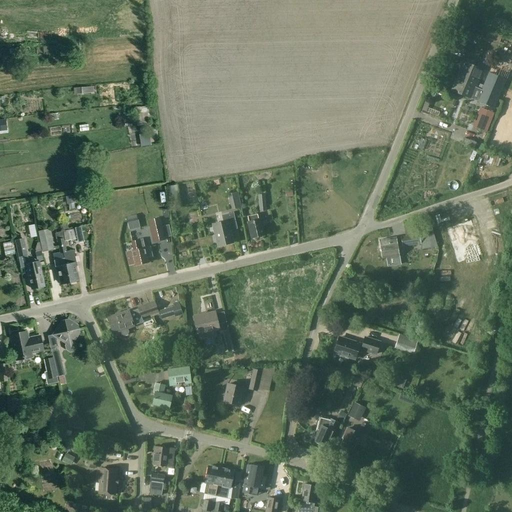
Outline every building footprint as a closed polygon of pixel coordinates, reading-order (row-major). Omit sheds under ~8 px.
[(462,31),(464,25),(455,22),(453,28),(460,30),(462,31)] [(477,85),(480,77),(483,71),(463,62),(457,77),(477,85)] [(480,93),(497,101),(506,80),(511,69),(493,62),(490,70),(488,73),(480,93)] [(471,99),(477,85),(457,77),(451,91),(471,99)] [(497,101),(480,93),(477,102),(494,109),(497,101)] [(148,107),(134,108),(136,127),(149,125),(148,107)] [(480,109),(477,118),(490,123),(494,114),(480,109)] [(266,210),(265,195),(258,195),(259,211),(266,210)] [(230,230),(237,229),(233,213),(222,216),(224,223),(213,225),(215,235),(214,237),(215,243),(217,243),(218,246),(233,243),(230,230)] [(126,217),(128,225),(138,222),(136,215),(126,217)] [(258,237),(263,236),(259,220),(258,220),(257,215),(247,217),(249,223),(248,223),(251,238),(253,238),(254,239),(258,238),(258,237)] [(148,221),(153,244),(165,241),(160,219),(148,221)] [(74,229),(76,239),(77,241),(83,240),(81,228),(74,229)] [(50,249),(48,237),(46,229),(37,231),(38,238),(39,238),(41,251),(44,250),(50,249)] [(74,229),(63,231),(65,241),(76,239),(74,229)] [(419,234),(401,237),(402,243),(408,242),(409,246),(421,244),(419,234)] [(395,238),(380,241),(380,240),(379,240),(382,259),(399,256),(395,238)] [(16,241),(18,250),(19,258),(28,256),(25,239),(16,241)] [(131,252),(125,253),(128,267),(134,265),(134,266),(148,263),(148,259),(152,258),(150,247),(145,249),(143,240),(138,241),(132,242),(134,251),(131,252)] [(73,250),(66,252),(65,245),(59,247),(60,254),(63,253),(64,258),(69,283),(78,281),(74,264),(76,263),(73,250)] [(60,252),(52,254),(54,261),(55,268),(57,267),(61,284),(69,283),(64,258),(63,253),(60,254),(60,252)] [(43,287),(38,262),(27,265),(32,289),(35,289),(36,290),(40,289),(41,287),(43,287)] [(113,334),(120,331),(121,335),(124,336),(127,335),(129,332),(128,329),(135,327),(143,323),(142,318),(153,314),(149,304),(129,311),(108,319),(113,334)] [(158,311),(161,320),(174,315),(175,318),(183,315),(179,305),(158,311)] [(215,312),(193,317),(197,335),(219,330),(215,312)] [(61,322),(53,335),(59,340),(67,345),(66,346),(66,351),(68,352),(74,351),(76,348),(75,343),(74,342),(79,333),(76,331),(76,329),(78,326),(68,320),(66,323),(64,324),(61,322)] [(11,335),(10,335),(16,361),(32,357),(31,353),(43,351),(40,336),(28,338),(26,332),(18,333),(17,331),(11,333),(11,335)] [(222,345),(218,346),(220,354),(231,351),(229,343),(226,331),(219,332),(222,345)] [(418,340),(399,334),(394,348),(413,354),(418,340)] [(380,342),(365,338),(363,344),(354,341),(353,342),(339,338),(334,353),(340,355),(340,357),(348,359),(348,357),(355,359),(357,352),(361,353),(362,350),(376,355),(380,342)] [(52,352),(59,378),(64,376),(62,368),(64,368),(60,350),(52,352)] [(56,378),(52,358),(44,360),(48,379),(56,378)] [(189,367),(167,369),(169,387),(177,386),(176,383),(185,382),(185,385),(191,384),(189,367)] [(249,389),(256,391),(263,392),(267,372),(271,373),(272,368),(253,368),(253,370),(249,389)] [(353,371),(348,383),(359,388),(365,377),(353,371)] [(399,376),(394,386),(402,389),(407,380),(399,376)] [(228,384),(224,402),(239,405),(240,398),(243,399),(244,395),(245,389),(247,390),(248,385),(240,383),(239,387),(228,384)] [(152,405),(168,408),(171,396),(162,394),(164,386),(155,384),(153,391),(155,391),(152,405)] [(355,419),(361,406),(354,402),(348,416),(355,419)] [(56,408),(58,417),(66,416),(64,407),(56,408)] [(74,410),(67,412),(70,427),(81,430),(83,422),(74,410)] [(338,423),(330,420),(319,417),(316,430),(317,431),(317,430),(318,431),(314,441),(315,442),(316,444),(319,445),(321,444),(325,446),(328,439),(330,440),(338,423)] [(370,421),(364,418),(358,432),(364,434),(370,421)] [(344,438),(338,452),(339,453),(339,454),(343,456),(345,455),(349,457),(355,443),(354,443),(357,438),(359,433),(349,429),(347,428),(343,437),(344,438)] [(94,437),(92,445),(97,446),(108,448),(109,440),(98,438),(94,437)] [(88,464),(97,465),(100,448),(91,447),(88,464)] [(152,465),(172,467),(174,449),(154,447),(152,465)] [(72,458),(65,454),(62,460),(69,464),(72,458)] [(245,473),(241,493),(241,497),(256,500),(258,489),(263,490),(265,478),(261,478),(263,468),(250,465),(248,474),(245,473)] [(204,494),(215,496),(221,469),(215,468),(215,467),(210,466),(210,467),(209,467),(207,476),(206,476),(205,481),(206,482),(205,483),(206,483),(204,494)] [(98,480),(99,482),(98,494),(115,495),(117,470),(100,469),(100,475),(98,476),(98,480)] [(226,470),(221,469),(215,496),(214,502),(222,504),(228,505),(229,499),(226,499),(228,488),(229,488),(229,487),(231,486),(232,482),(231,481),(233,472),(231,471),(226,470)] [(149,487),(161,489),(163,476),(151,474),(149,487)] [(185,482),(189,488),(196,482),(191,477),(185,482)] [(304,485),(301,500),(298,500),(296,511),(320,511),(322,508),(313,506),(314,503),(317,487),(304,485)] [(276,511),(277,511),(279,500),(267,498),(265,509),(264,511),(276,511)] [(210,510),(212,502),(204,500),(202,509),(210,510)] [(214,502),(212,502),(210,510),(212,511),(218,511),(220,511),(222,504),(214,502)]
